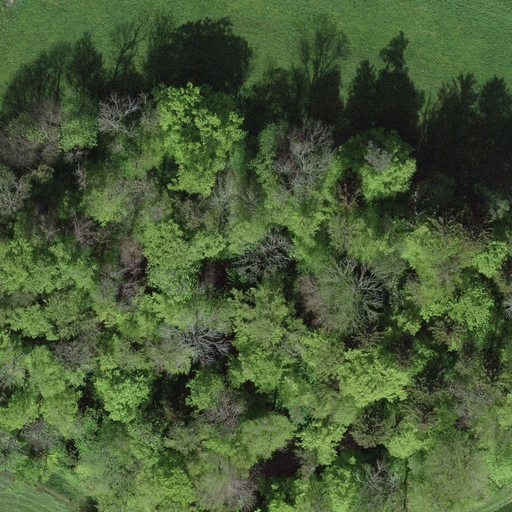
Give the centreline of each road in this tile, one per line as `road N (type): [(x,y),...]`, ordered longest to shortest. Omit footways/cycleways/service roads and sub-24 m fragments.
road 1 (track): [(136,511),(189,482),(323,435),(396,422),(511,418)]
road 2 (track): [(511,282),(446,270),(187,261)]
